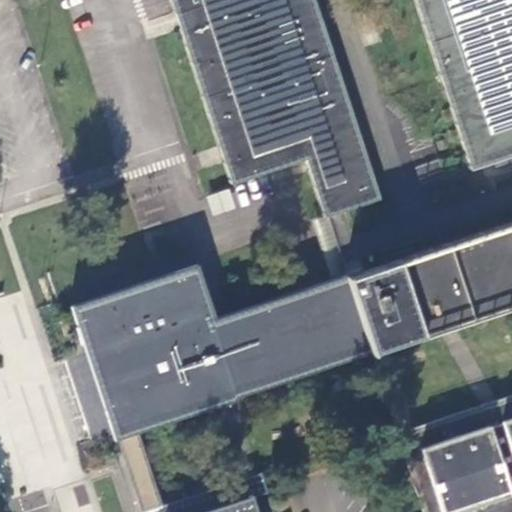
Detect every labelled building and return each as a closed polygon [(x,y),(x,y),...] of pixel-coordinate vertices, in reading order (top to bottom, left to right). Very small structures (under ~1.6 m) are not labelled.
[(305,157),(324,215),(328,215),(337,212),(345,209),(381,197),(314,0),(169,0),(174,17),(178,27),(219,153),(229,183),(293,162),(305,157)] [(511,0),(414,0),(438,77),(441,84),(443,92),(468,168),(511,153),(511,0)] [(214,212),(233,206),(228,190),(209,196),(214,212)] [(328,215),(324,215),(311,219),(332,280),(347,275),(328,215)] [(365,334),(370,350),(372,350),(380,347),(388,345),(439,327),(446,324),(454,322),(511,303),(511,220),(356,271),(347,275),(365,334)] [(370,350),(365,334),(347,275),(332,280),(312,286),(237,311),(226,315),(214,319),(196,264),(165,273),(161,275),(156,276),(71,303),(86,352),(110,425),(114,439),(118,437),(127,434),(138,430),(219,404),(228,401),(235,398),(238,394),(370,350)] [(511,511),(511,395),(498,400),(490,402),(484,404),(411,428),(398,432),(424,511),(511,511)] [(199,511),(255,495),(268,491),(267,487),(265,482),(264,478),(262,472),(259,473),(252,475),(244,477),(162,504),(138,430),(127,434),(118,437),(141,511),(199,511)] [(259,511),(255,495),(199,511),(259,511)]
